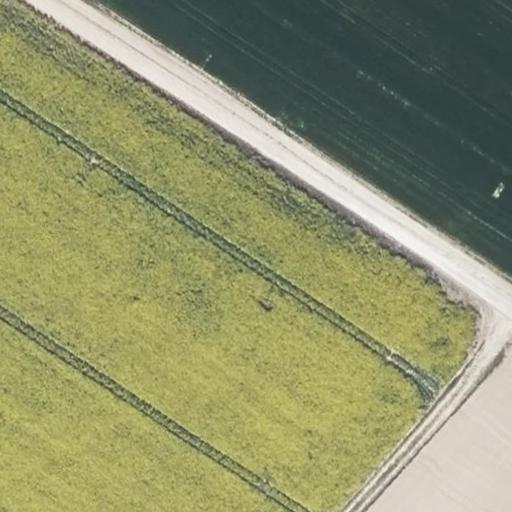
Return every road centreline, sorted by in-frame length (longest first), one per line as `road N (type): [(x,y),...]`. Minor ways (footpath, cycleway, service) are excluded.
road 1 (track): [(511,307),(52,0)]
road 2 (track): [(332,511),(510,306)]
